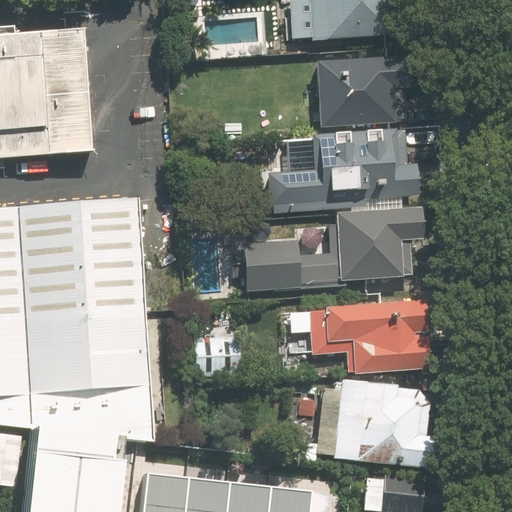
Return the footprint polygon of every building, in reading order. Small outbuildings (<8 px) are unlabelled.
[(275,0),(275,23),(287,23),(287,43),(389,42),(388,0),(275,0)] [(81,25),(0,31),(0,158),(91,151),(81,25)] [(408,87),(406,53),(307,57),(309,96),(317,95),(318,130),(402,126),(400,88),(408,87)] [(265,168),(266,213),(397,209),(397,198),(415,197),(414,166),(401,166),(400,133),(274,137),(275,167),(265,168)] [(134,199),(14,208),(29,425),(124,436),(152,441),(134,199)] [(0,425),(29,428),(29,425),(14,208),(0,209),(0,425)] [(331,226),(332,282),(411,280),(410,242),(418,241),(417,212),(330,214),(331,226)] [(332,282),(331,226),(293,227),(294,241),(241,243),(243,291),(333,289),(332,282)] [(422,299),(305,306),(310,380),(427,373),(422,299)] [(223,374),(225,341),(191,339),(189,372),(223,374)] [(303,445),(302,461),(313,462),(314,455),(330,456),(330,462),(426,470),(428,441),(423,440),(426,405),(413,392),(391,390),(392,387),(336,382),(334,406),(317,405),(314,445),(303,445)] [(114,511),(124,436),(29,425),(29,428),(18,511),(114,511)] [(21,437),(0,434),(0,486),(15,488),(21,437)] [(304,511),(306,490),(143,473),(138,511),(304,511)] [(417,511),(420,480),(363,476),(360,511),(417,511)]
